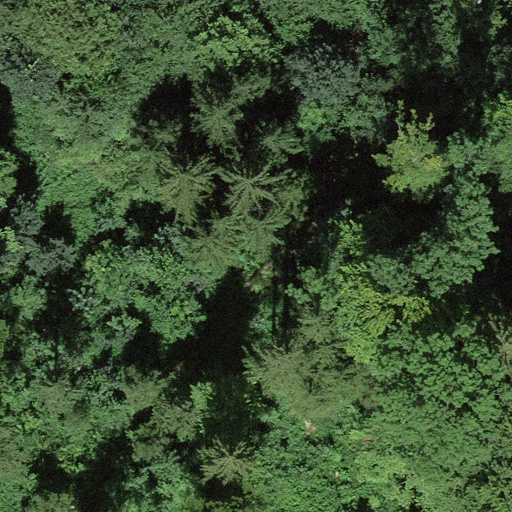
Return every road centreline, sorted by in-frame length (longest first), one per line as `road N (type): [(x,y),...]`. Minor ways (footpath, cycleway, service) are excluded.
road 1 (track): [(488,511),(429,403),(334,186),(328,127),(340,70),(365,28),(408,0)]
road 2 (track): [(97,511),(205,365),(309,239),(341,213)]
